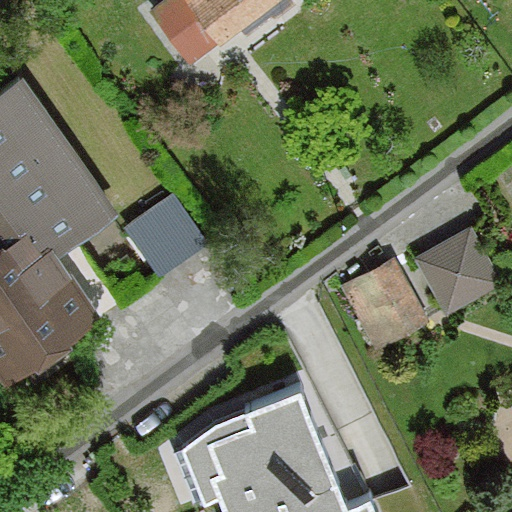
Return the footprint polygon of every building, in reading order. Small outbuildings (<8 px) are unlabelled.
[(197,57),(274,0),(173,0),(162,8),(197,57)] [(0,89),(0,247),(60,246),(119,208),(25,72),(0,89)] [(128,225),(163,275),(211,242),(177,192),(128,225)] [(472,224),(422,252),(451,304),(501,276),(472,224)] [(60,246),(0,247),(0,365),(9,377),(102,309),(60,246)] [(425,314),(393,256),(349,280),(381,338),(425,314)] [(381,511),(370,486),(347,493),(305,380),(183,426),(214,511),(381,511)]
